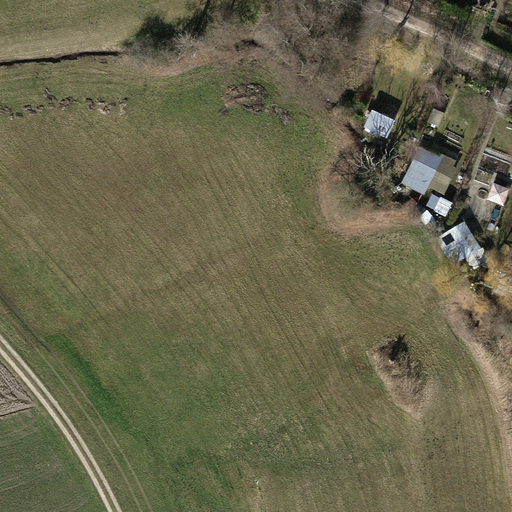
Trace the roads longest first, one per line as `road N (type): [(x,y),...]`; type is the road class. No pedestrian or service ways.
road 1 (track): [(119,511),(103,474),(0,336)]
road 2 (track): [(511,70),(351,0)]
